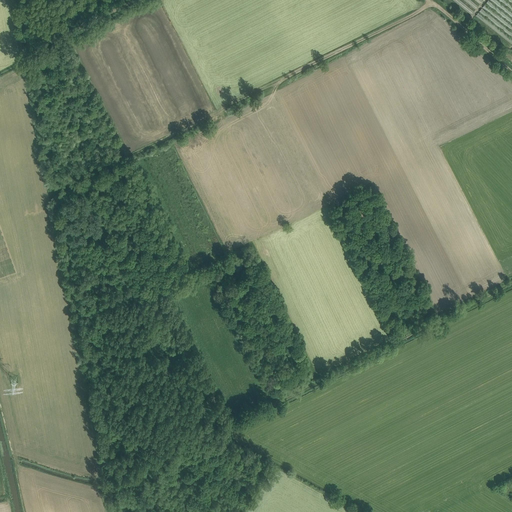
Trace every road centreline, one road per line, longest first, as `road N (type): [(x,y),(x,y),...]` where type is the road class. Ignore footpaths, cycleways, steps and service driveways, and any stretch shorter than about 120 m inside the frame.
road 1 (track): [(54,193),(433,3)]
road 2 (track): [(225,428),(511,281)]
